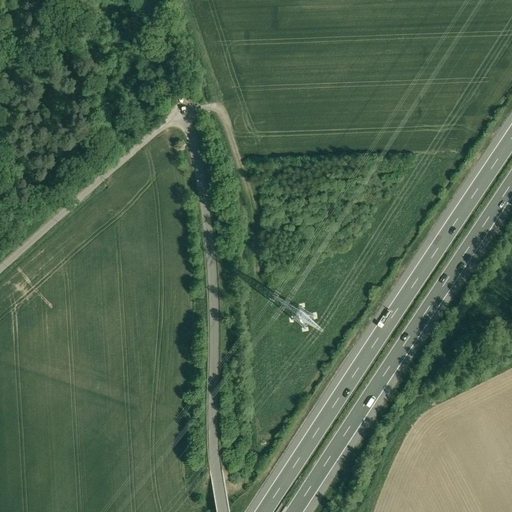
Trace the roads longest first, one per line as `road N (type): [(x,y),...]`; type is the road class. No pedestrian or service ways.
road 1 (motorway): [(511,128),(259,511)]
road 2 (unclassified): [(224,511),(212,418),(212,267),(185,114)]
road 3 (motorway): [(299,511),(511,188)]
road 4 (unclassified): [(185,114),(0,265)]
